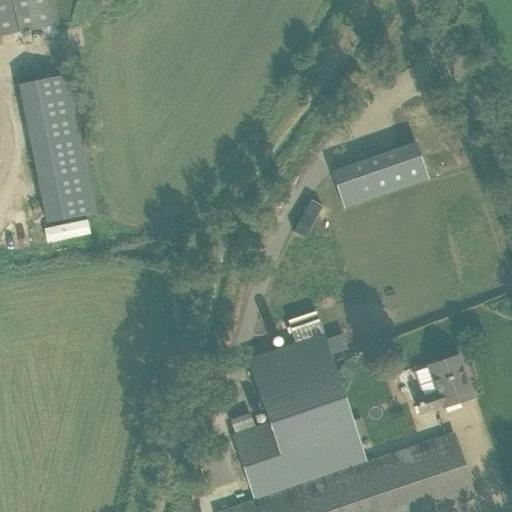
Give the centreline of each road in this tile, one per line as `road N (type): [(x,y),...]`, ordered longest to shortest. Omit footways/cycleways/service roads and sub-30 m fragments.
road 1 (track): [(362,0),(187,262),(129,511)]
road 2 (unclassified): [(511,177),(455,60),(412,0)]
